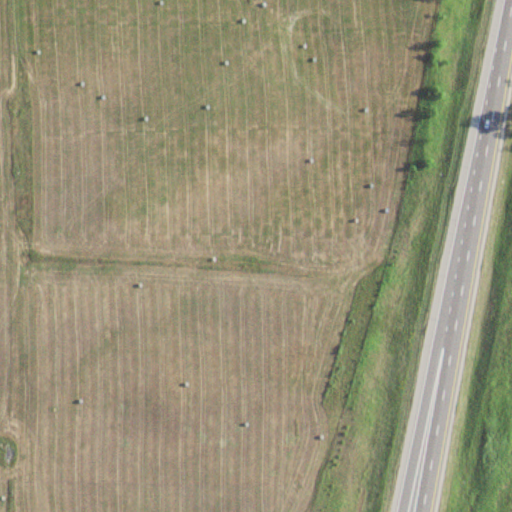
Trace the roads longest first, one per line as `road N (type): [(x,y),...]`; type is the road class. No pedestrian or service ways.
road 1 (motorway): [(511,6),(422,511)]
road 2 (motorway): [(461,294),(435,354),(400,511)]
